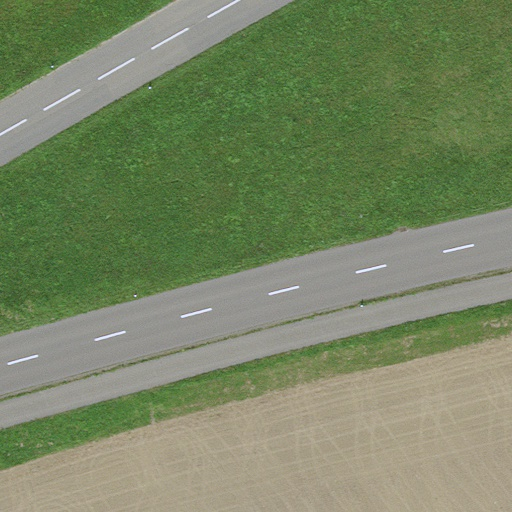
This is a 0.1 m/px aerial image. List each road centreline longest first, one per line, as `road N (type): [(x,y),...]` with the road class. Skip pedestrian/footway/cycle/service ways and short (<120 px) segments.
road 1 (tertiary): [(0,369),(511,239)]
road 2 (tertiary): [(0,137),(244,0)]
